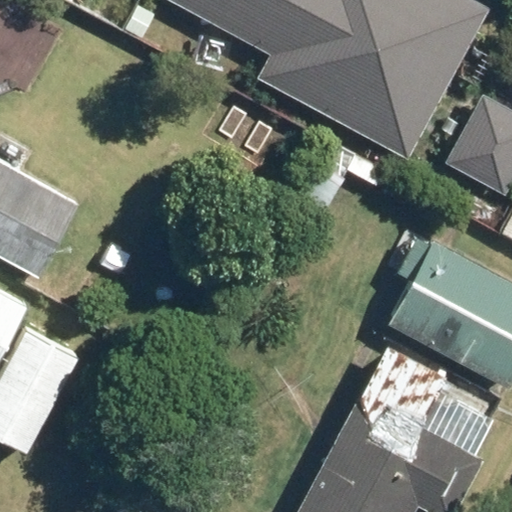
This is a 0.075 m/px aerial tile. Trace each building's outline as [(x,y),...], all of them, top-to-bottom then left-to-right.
[(178,0),(271,50),(259,73),(409,154),(491,4),(483,0),(178,0)] [(511,178),(511,106),(484,88),(439,157),(500,197),(511,178)] [(0,158),(0,251),(40,273),(79,202),(0,158)] [(413,275),(390,317),(511,383),(511,277),(434,235),(431,239),(419,232),(400,268),(413,275)] [(0,353),(28,302),(0,286),(0,353)] [(79,354),(27,327),(0,376),(0,431),(29,447),(79,354)] [(448,372),(388,340),(296,511),(412,511),(419,500),(441,511),(454,511),(485,455),(421,421),(448,372)] [(60,511),(32,497),(23,511),(60,511)]
